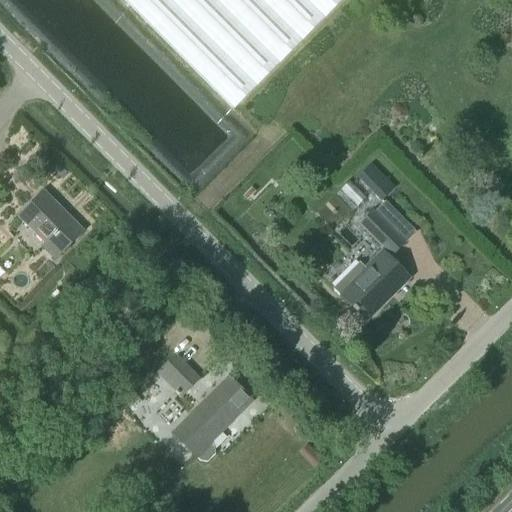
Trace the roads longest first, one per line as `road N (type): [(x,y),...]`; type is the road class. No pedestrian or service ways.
road 1 (unclassified): [(389,429),(0,40)]
road 2 (unclassified): [(389,429),(511,307)]
